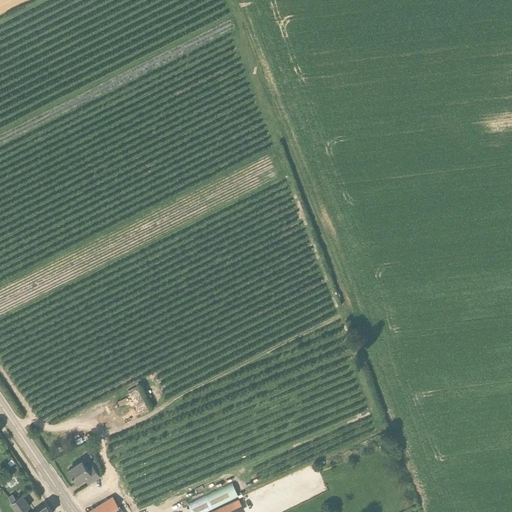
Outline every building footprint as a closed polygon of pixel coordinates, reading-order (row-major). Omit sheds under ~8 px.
[(88,476),(91,481),(99,475),(95,469),(90,472),(83,460),(68,470),(77,483),(88,476)] [(191,511),(205,511),(213,509),(236,498),(230,484),(188,503),(191,511)] [(52,511),(46,503),(33,511),(28,511),(26,509),(30,506),(21,495),(16,498),(12,494),(8,497),(12,502),(9,503),(15,511),(52,511)] [(122,511),(119,506),(117,508),(109,497),(87,511),(86,511),(122,511)] [(232,502),(210,511),(234,511),(236,511),(232,502)]
